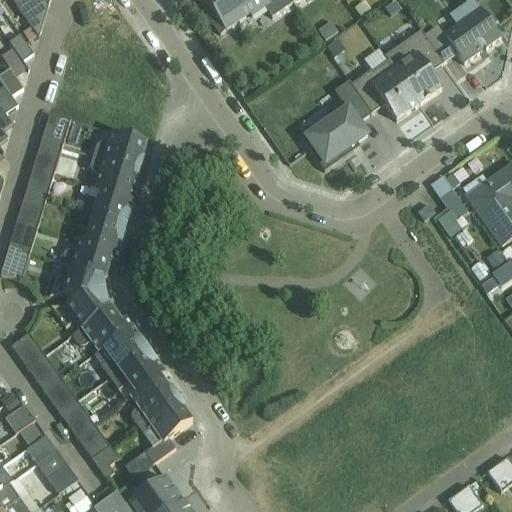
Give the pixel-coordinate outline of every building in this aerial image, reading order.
[(47,12),(49,6),(43,0),(16,0),(14,2),(32,28),(37,36),(39,38),(46,17),(47,12)] [(294,4),(290,0),(202,0),(212,13),(207,16),(221,36),(250,16),(251,18),(265,8),(272,19),(294,4)] [(365,0),(354,8),(361,18),(372,10),(365,0)] [(425,37),(444,65),(457,55),(464,65),(480,54),(479,53),(485,48),(486,50),(502,39),(481,10),(480,10),(472,0),(450,16),(457,26),(443,36),(438,28),(425,37)] [(395,1),(384,9),(390,19),(402,10),(395,1)] [(331,21),(318,30),(326,41),(338,32),(331,21)] [(32,28),(23,33),(29,42),(37,36),(32,28)] [(386,57),(420,107),(444,90),(432,73),(444,65),(425,37),(421,32),(386,57)] [(13,48),(23,63),(34,56),(20,37),(18,38),(9,44),(13,48)] [(339,40),(326,48),(335,59),(346,51),(339,40)] [(23,63),(13,48),(1,57),(15,76),(27,68),(23,63)] [(351,86),(372,115),(386,106),(397,123),(420,107),(386,57),(380,49),(364,61),(372,72),(351,86)] [(10,71),(0,77),(0,79),(12,98),(24,90),(10,71)] [(372,115),(351,86),(349,83),(335,93),(344,104),(328,115),(330,119),(323,124),(304,138),(305,140),(303,141),(325,173),(343,160),(355,152),(351,147),(367,136),(359,124),(372,115)] [(0,144),(8,139),(2,131),(12,125),(0,108),(0,144)] [(41,141),(62,148),(71,121),(50,115),(41,141)] [(93,157),(139,171),(147,145),(113,134),(109,146),(105,145),(100,144),(96,146),(93,157)] [(33,168),(54,174),(62,148),(41,141),(33,168)] [(100,188),(131,197),(139,171),(93,157),(90,169),(92,173),(95,175),(99,176),(96,187),(100,188)] [(25,195),(45,202),(54,174),(33,168),(25,195)] [(483,177),(463,191),(503,248),(511,241),(511,168),(490,184),(483,177)] [(454,177),(446,180),(450,187),(466,180),(463,174),(462,172),(453,175),(454,177)] [(433,185),(431,186),(449,213),(439,221),(451,238),(469,226),(462,218),(468,214),(464,209),(468,206),(456,189),(454,185),(448,190),(441,179),(433,185)] [(87,199),(82,214),(128,229),(133,213),(137,199),(131,197),(100,188),(96,202),(87,199)] [(17,222),(37,228),(45,202),(25,195),(17,222)] [(85,242),(115,252),(117,243),(123,245),(128,229),(82,214),(78,227),(88,231),(85,242)] [(9,249),(29,255),(37,228),(17,222),(9,249)] [(71,268),(106,278),(115,252),(85,242),(78,240),(75,253),(71,251),(67,252),(64,254),(61,265),(71,268)] [(497,272),(511,261),(511,246),(501,254),(499,252),(487,259),(497,272)] [(29,255),(9,249),(1,275),(4,277),(20,283),(29,255)] [(511,261),(497,272),(493,275),(481,283),(490,296),(511,281),(511,261)] [(481,262),(470,269),(479,281),(489,275),(481,262)] [(57,274),(49,299),(62,295),(72,297),(78,299),(106,294),(105,286),(107,286),(107,282),(106,278),(71,268),(67,277),(57,274)] [(495,301),(506,313),(511,308),(511,291),(509,289),(495,301)] [(66,308),(51,309),(66,328),(75,322),(81,331),(112,310),(110,302),(107,302),(106,294),(78,299),(73,302),(66,308)] [(102,351),(128,332),(121,323),(112,310),(81,331),(72,338),(79,347),(84,347),(90,344),(98,354),(102,351)] [(128,332),(102,351),(109,361),(101,366),(109,378),(148,350),(138,336),(133,339),(128,332)] [(27,369),(46,356),(29,334),(14,345),(11,347),(27,369)] [(148,350),(109,378),(118,391),(128,386),(135,396),(161,378),(166,375),(158,363),(148,350)] [(102,351),(98,354),(94,356),(101,366),(109,361),(102,351)] [(46,356),(27,369),(44,392),(62,379),(46,356)] [(161,378),(135,396),(130,400),(131,401),(137,410),(133,412),(131,415),(131,419),(137,429),(177,400),(161,378)] [(62,379),(44,392),(60,415),(78,402),(62,379)] [(128,386),(118,391),(126,403),(130,400),(135,396),(128,386)] [(13,393),(2,401),(10,411),(20,403),(13,393)] [(177,400),(137,429),(142,436),(146,438),(152,437),(155,435),(160,441),(143,453),(153,467),(176,450),(169,441),(193,423),(177,400)] [(78,402),(60,415),(76,438),(94,425),(78,402)] [(23,407),(5,420),(16,435),(36,421),(25,406),(23,407)] [(94,425),(76,438),(93,460),(110,448),(94,425)] [(110,448),(93,460),(107,480),(114,474),(109,467),(119,460),(110,448)] [(48,480),(67,466),(57,451),(37,465),(48,480)] [(3,466),(0,468),(0,491),(14,481),(12,478),(24,469),(17,457),(3,466)] [(499,466),(511,485),(511,465),(508,460),(499,466)] [(67,466),(48,480),(58,496),(79,481),(67,466)] [(511,485),(499,466),(489,474),(502,493),(511,485)] [(14,481),(0,491),(0,511),(2,511),(29,493),(18,478),(14,481)] [(165,511),(181,500),(165,478),(126,506),(117,493),(116,493),(97,507),(94,509),(96,511),(165,511)] [(460,494),(472,511),(475,511),(483,507),(469,488),(460,494)] [(76,510),(73,511),(84,511),(92,506),(81,490),(69,499),(76,510)] [(29,493),(2,511),(35,511),(40,509),(29,493)] [(472,511),(460,494),(450,502),(456,511),(472,511)] [(190,511),(181,500),(165,511),(190,511)]
